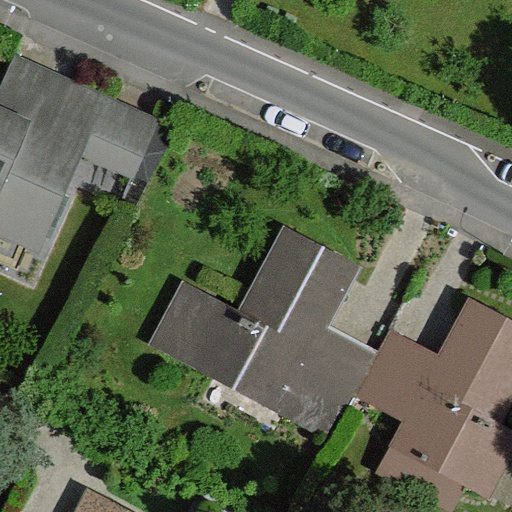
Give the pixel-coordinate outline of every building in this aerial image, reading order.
[(57,173),(71,179),(82,152),(86,154),(110,102),(11,57),(0,84),(0,111),(71,143),(57,173)] [(110,102),(86,154),(136,177),(159,124),(110,102)] [(0,225),(42,244),(71,179),(57,173),(71,143),(0,111),(0,225)] [(187,288),(158,344),(253,394),(260,382),(290,397),(294,388),(328,326),(357,269),(291,233),(245,317),(187,288)] [(511,393),(511,324),(473,305),(445,358),(411,424),(406,433),(434,448),(428,461),(467,482),(488,493),(511,445),(511,433),(495,426),(511,393)] [(378,352),(328,326),(294,388),(345,412),(354,395),(378,352)] [(390,329),(378,352),(354,395),(411,424),(445,358),(390,329)] [(434,448),(406,433),(384,474),(452,511),(467,482),(428,461),(434,448)] [(120,511),(92,497),(84,511),(120,511)]
